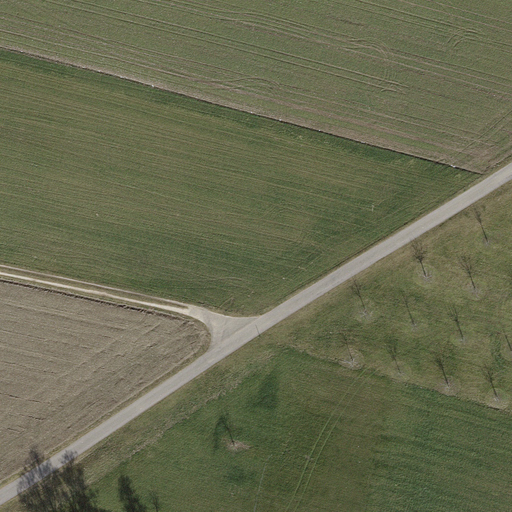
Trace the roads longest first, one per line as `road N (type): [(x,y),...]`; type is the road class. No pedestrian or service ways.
road 1 (unclassified): [(511,169),(0,493)]
road 2 (track): [(251,328),(0,272)]
